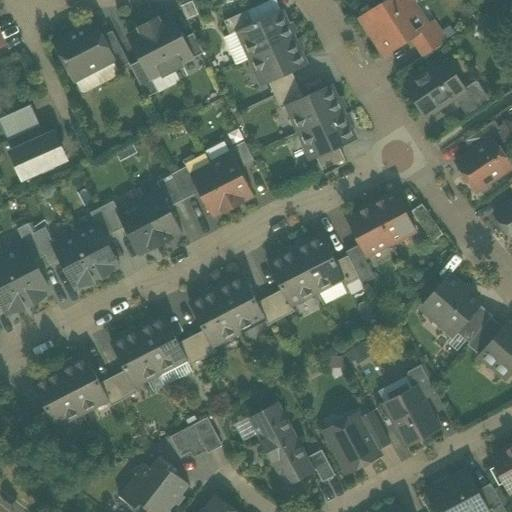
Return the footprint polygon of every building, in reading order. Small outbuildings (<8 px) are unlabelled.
[(378,38),(388,53),(412,38),(423,30),(422,29),(408,9),(414,5),(410,0),(387,0),(360,18),(370,33),(375,30),(379,37),(378,38)] [(427,26),(414,5),(408,9),(422,29),(427,26)] [(224,21),(230,35),(238,32),(238,31),(253,24),(247,11),(224,21)] [(282,11),(276,13),(280,20),(285,18),(282,11)] [(238,31),(238,32),(250,58),(294,38),(293,35),(297,34),(291,22),(288,24),(285,18),(280,20),(276,13),(253,24),(238,31)] [(157,18),(150,22),(175,70),(183,65),(181,63),(192,57),(183,39),(170,15),(158,21),(157,18)] [(163,76),(175,70),(150,22),(139,27),(140,30),(129,36),(141,60),(150,79),(151,78),(161,73),(163,76)] [(412,38),(424,56),(446,42),(433,22),(427,26),(422,29),(423,30),(412,38)] [(55,43),(73,76),(87,69),(89,72),(112,60),(114,60),(102,37),(94,23),(55,43)] [(385,55),(388,53),(378,38),(379,37),(375,30),(370,33),(385,55)] [(112,60),(117,69),(129,63),(112,31),(102,37),(114,60),(112,60)] [(236,64),(250,58),(238,32),(230,35),(224,38),(236,64)] [(192,57),(193,58),(204,53),(193,33),(183,39),(192,57)] [(292,72),(301,68),(298,60),(303,58),(301,52),(304,51),(299,39),(295,40),(294,38),(250,58),(262,85),(269,82),(292,72)] [(307,65),(303,58),(298,60),(301,68),(307,65)] [(87,69),(73,76),(81,91),(85,92),(120,74),(117,69),(112,60),(89,72),(87,69)] [(130,66),(147,98),(158,92),(151,78),(150,79),(141,60),(130,66)] [(444,60),(439,63),(446,74),(455,76),(444,60)] [(405,86),(418,106),(427,107),(430,113),(454,97),(464,90),(464,89),(455,76),(446,74),(439,63),(405,86)] [(269,82),(274,95),(297,85),(292,72),(269,82)] [(454,97),(467,117),(490,101),(476,80),(464,89),(464,90),(454,97)] [(303,97),(297,85),(274,95),(280,109),(287,106),(286,105),(303,97)] [(331,85),(325,87),(328,95),(334,92),(331,85)] [(337,98),(334,92),(328,95),(325,87),(303,97),(286,105),(287,106),(299,132),(343,112),(342,110),(346,108),(340,96),(337,98)] [(0,118),(0,123),(8,141),(41,126),(31,105),(0,118)] [(425,116),(430,113),(427,107),(418,106),(425,116)] [(339,147),(350,142),(347,135),(352,132),(350,127),(353,125),(348,113),(344,115),(343,112),(299,132),(311,160),(316,157),(339,147)] [(464,140),(472,152),(493,138),(493,139),(502,133),(499,127),(494,120),(464,140)] [(502,133),(493,139),(500,151),(510,144),(511,144),(511,124),(506,123),(499,127),(502,133)] [(8,141),(13,152),(39,141),(34,130),(8,141)] [(355,140),(352,132),(347,135),(350,142),(355,140)] [(13,153),(23,177),(41,169),(43,171),(53,167),(51,164),(64,159),(62,156),(64,151),(60,149),(53,135),(13,153)] [(499,158),(500,151),(493,139),(493,138),(472,152),(456,163),(475,191),(506,170),(499,158)] [(234,147),(244,167),(254,161),(251,154),(244,141),(234,147)] [(205,153),(211,164),(230,153),(227,145),(222,144),(205,153)] [(316,157),(322,170),(345,160),(339,147),(316,157)] [(211,164),(205,153),(194,159),(193,155),(183,161),(186,168),(190,174),(211,164)] [(231,153),(230,153),(211,164),(234,208),(244,203),(244,201),(254,196),(231,153)] [(223,214),(234,208),(211,164),(190,174),(198,192),(212,218),(223,212),(223,214)] [(186,168),(171,175),(184,199),(198,192),(190,174),(186,168)] [(169,207),(184,199),(171,175),(156,183),(160,190),(169,207)] [(139,200),(162,245),(168,242),(167,241),(182,232),(169,207),(160,190),(139,200)] [(396,192),(371,205),(391,244),(416,231),(396,192)] [(140,255),(150,249),(156,246),(156,248),(162,245),(139,200),(118,211),(126,227),(140,255)] [(113,201),(102,207),(115,232),(126,227),(118,211),(113,201)] [(511,201),(494,215),(511,239),(511,201)] [(367,256),(391,244),(371,205),(365,208),(366,210),(348,220),(367,256)] [(412,211),(433,241),(442,234),(422,205),(412,211)] [(115,232),(102,207),(90,213),(96,224),(96,223),(104,238),(115,232)] [(17,229),(24,243),(34,261),(45,256),(34,234),(28,223),(17,229)] [(97,277),(102,275),(103,277),(114,269),(118,266),(104,238),(96,223),(96,224),(75,234),(97,277)] [(45,228),(34,234),(45,256),(50,265),(61,260),(54,245),(45,228)] [(76,288),(81,286),(93,282),(92,280),(97,277),(75,234),(54,245),(61,260),(76,288)] [(297,248),(294,249),(317,292),(342,279),(343,278),(335,262),(321,235),(308,242),(306,238),(295,244),(297,248)] [(29,304),(34,301),(46,295),(50,293),(34,261),(24,243),(3,254),(29,304)] [(345,252),(347,256),(359,278),(362,284),(374,278),(357,246),(345,252)] [(291,305),(317,292),(294,249),(292,250),(290,247),(278,253),(280,256),(268,263),(282,290),(290,306),(291,305)] [(0,300),(8,315),(12,312),(24,306),(29,304),(3,254),(0,255),(0,300)] [(346,285),(359,278),(347,256),(335,262),(343,278),(342,279),(346,285)] [(219,288),(216,289),(238,333),(264,319),(265,319),(257,303),(243,276),(230,282),(228,279),(217,285),(219,288)] [(422,308),(453,334),(455,331),(478,304),(480,302),(450,276),(422,308)] [(213,346),(238,333),(216,289),(214,291),(212,287),(200,293),(202,297),(189,303),(204,331),(212,346),(213,346)] [(282,290),(269,296),(281,319),(294,312),(291,305),(290,306),(282,290)] [(35,304),(46,295),(34,301),(35,304)] [(267,326),(281,319),(269,296),(257,303),(265,319),(264,319),(267,326)] [(455,331),(469,343),(491,317),(492,315),(478,304),(455,331)] [(140,329),(138,330),(160,373),(186,360),(187,359),(179,343),(165,316),(152,323),(150,319),(138,325),(140,329)] [(503,328),(491,317),(469,343),(467,345),(480,355),(503,328)] [(480,355),(507,378),(511,372),(511,327),(507,323),(503,328),(480,355)] [(134,386),(160,373),(138,330),(135,331),(134,327),(122,333),(124,337),(111,344),(125,371),(133,387),(134,386)] [(204,331),(191,337),(203,359),(216,352),(213,346),(212,346),(204,331)] [(189,366),(203,359),(191,337),(179,343),(187,359),(186,360),(189,366)] [(62,369),(60,370),(82,413),(108,400),(109,400),(100,383),(86,356),(74,363),(72,359),(60,365),(62,369)] [(56,427),(82,413),(60,370),(57,371),(55,368),(44,374),(46,377),(33,384),(47,411),(55,427),(56,427)] [(417,386),(424,400),(437,394),(423,369),(407,378),(413,388),(417,386)] [(125,371),(113,377),(124,399),(138,393),(134,386),(133,387),(125,371)] [(111,406),(124,399),(113,377),(100,383),(109,400),(108,400),(111,406)] [(384,404),(406,446),(439,428),(424,400),(417,386),(413,388),(384,404)] [(261,443),(266,453),(296,437),(277,402),(249,417),(262,442),(261,443)] [(35,418),(46,440),(59,433),(56,427),(55,427),(47,411),(35,418)] [(360,418),(377,450),(390,443),(373,411),(360,418)] [(336,451),(347,473),(380,456),(377,450),(360,418),(357,413),(338,423),(341,429),(328,436),(329,439),(327,444),(331,450),(336,451)] [(208,418),(193,425),(207,451),(208,454),(222,446),(208,418)] [(341,429),(338,423),(325,431),(328,436),(341,429)] [(194,458),(207,451),(193,425),(189,428),(170,437),(181,457),(190,452),(194,458)] [(307,458),(296,437),(266,453),(271,463),(273,462),(286,487),(314,472),(314,471),(307,458)] [(503,481),(510,494),(511,492),(511,446),(493,456),(506,479),(503,481)] [(316,470),(323,482),(335,475),(322,450),(307,458),(314,471),(316,470)] [(147,511),(148,511),(168,511),(189,485),(176,474),(168,468),(170,465),(159,456),(150,468),(144,463),(130,471),(135,475),(119,496),(136,509),(140,504),(148,510),(147,511)] [(427,492),(438,511),(479,511),(484,510),(485,511),(488,511),(477,491),(466,471),(427,492)] [(506,511),(491,483),(477,491),(488,511),(506,511)] [(236,511),(216,496),(204,511),(236,511)]
